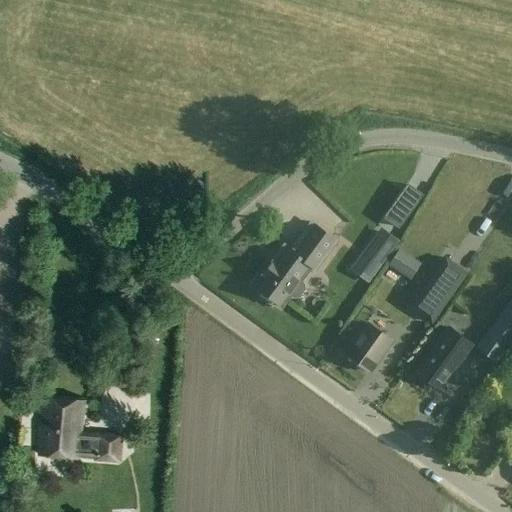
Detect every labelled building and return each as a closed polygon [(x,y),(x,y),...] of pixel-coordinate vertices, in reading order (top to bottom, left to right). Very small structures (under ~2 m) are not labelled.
[(303,289),(303,284),(300,282),(311,267),(315,270),(337,241),(312,222),(291,251),(284,246),(277,255),(279,257),(274,263),(272,262),(261,277),(259,275),(252,286),(262,293),(260,295),(272,304),(273,302),(281,307),(291,294),(294,296),(298,296),(303,289)] [(511,227),(504,223),(493,243),(502,248),(511,230),(511,227)] [(381,227),(358,258),(377,271),(399,241),(381,227)] [(401,274),(412,258),(400,250),(390,266),(401,274)] [(434,322),(467,271),(445,257),(412,308),(434,322)] [(511,340),(511,299),(477,348),(496,362),(511,340)] [(350,341),(354,344),(346,354),(370,370),(390,341),(367,325),(361,333),(358,330),(350,341)] [(416,373),(436,388),(454,364),(456,364),(471,344),(447,327),(432,347),(434,348),(416,373)] [(96,441),(79,440),(84,400),(40,398),(37,455),(77,457),(77,455),(94,456),(94,459),(118,461),(120,435),(96,433),(96,441)]
